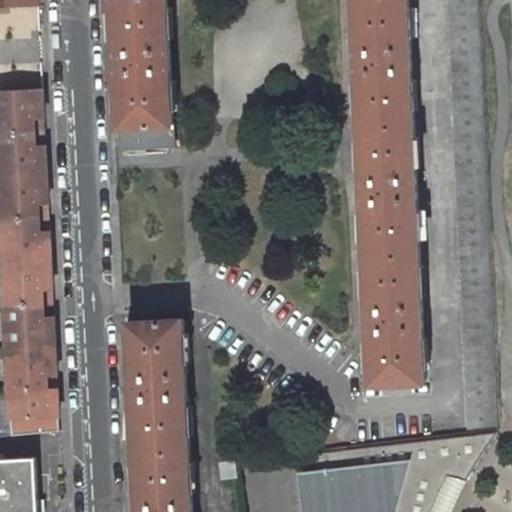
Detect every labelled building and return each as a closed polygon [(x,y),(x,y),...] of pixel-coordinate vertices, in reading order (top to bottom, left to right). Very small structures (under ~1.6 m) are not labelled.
[(113,0),(121,150),(175,147),(167,0),(113,0)] [(353,0),(371,385),(425,383),(408,0),(353,0)] [(448,0),(467,430),(497,426),(478,0),(448,0)] [(44,106),(44,88),(0,90),(0,133),(46,131),(45,116),(36,117),(35,107),(44,106)] [(36,117),(45,116),(44,106),(35,107),(36,117)] [(46,145),(46,131),(0,133),(0,176),(48,174),(47,155),(38,155),(37,145),(46,145)] [(38,155),(47,155),(46,145),(37,145),(38,155)] [(49,192),(48,174),(0,176),(0,179),(2,219),(50,217),(49,202),(40,202),(40,193),(49,192)] [(40,202),(49,202),(49,192),(40,193),(40,202)] [(50,231),(50,217),(2,219),(4,262),(52,259),(51,241),(42,241),(42,231),(50,231)] [(42,241),(51,241),(50,231),(42,231),(42,241)] [(44,278),(53,278),(52,259),(4,262),(6,305),(54,302),(53,288),(44,288),(44,278)] [(44,288),(53,288),(53,278),(44,278),(44,288)] [(55,316),(54,302),(6,305),(8,348),(56,345),(55,326),(46,327),(46,317),(55,316)] [(46,327),(55,326),(55,316),(46,317),(46,327)] [(138,511),(194,511),(185,319),(130,322),(138,511)] [(57,363),(56,345),(8,348),(10,390),(58,388),(58,373),(49,374),(48,364),(57,363)] [(49,374),(58,373),(57,363),(48,364),(49,374)] [(59,406),(58,388),(10,390),(11,395),(12,430),(13,435),(60,431),(60,416),(51,416),(50,406),(59,406)] [(0,395),(0,431),(12,430),(11,395),(0,395)] [(51,416),(60,416),(59,406),(50,406),(51,416)] [(467,479),(497,431),(316,452),(319,473),(304,475),(309,511),(432,511),(433,510),(437,502),(441,492),(445,484),(450,475),(467,479)] [(0,511),(38,511),(36,458),(0,459),(0,511)] [(237,461),(222,462),(224,478),(239,477),(237,461)] [(451,511),(453,509),(467,479),(450,475),(445,484),(441,492),(437,502),(433,510),(432,511),(451,511)]
